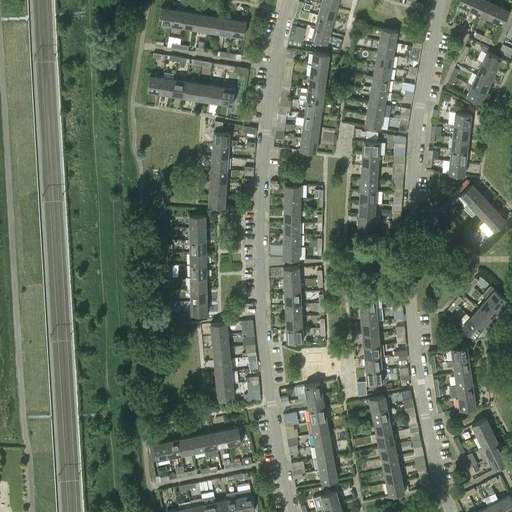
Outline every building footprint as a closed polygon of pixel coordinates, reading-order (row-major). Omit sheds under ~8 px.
[(458,0),(457,3),(469,9),(473,0),(458,0)] [(473,0),(469,9),(480,14),(486,0),(473,0)] [(488,0),(486,0),(480,14),(492,19),(498,5),(488,0)] [(333,19),(336,8),(321,3),(318,15),(333,19)] [(502,24),(509,10),(498,5),(492,19),(502,24)] [(158,22),(171,24),(173,8),(161,6),(158,22)] [(185,10),(173,8),(171,24),(183,26),(185,10)] [(195,28),(197,12),(185,10),(183,26),(195,28)] [(210,14),(197,12),(195,28),(207,30),(210,14)] [(219,32),(222,16),(210,14),(207,30),(219,32)] [(330,31),(333,19),(318,15),(314,27),(330,31)] [(234,18),(222,16),(219,32),(231,34),(234,18)] [(234,18),(231,34),(240,35),(243,36),(246,20),(234,18)] [(292,25),(290,32),(288,43),(301,45),(306,29),(292,25)] [(327,43),(330,31),(314,27),(311,38),(327,43)] [(379,41),(395,43),(397,31),(381,28),(379,41)] [(169,42),(181,44),(182,37),(170,35),(169,42)] [(376,53),(393,55),(395,43),(379,41),(376,53)] [(481,62),(496,69),(501,57),(486,51),(481,62)] [(313,52),(311,64),(327,67),(329,54),(313,52)] [(374,65),(390,67),(393,55),(376,53),(374,65)] [(496,69),(481,62),(476,73),(491,80),(496,69)] [(309,76),(325,79),(327,67),(311,64),(309,76)] [(372,77),(388,80),(390,67),(374,65),(372,77)] [(247,75),(248,68),(239,66),(238,74),(247,75)] [(491,80),(476,73),(471,84),(485,91),(491,80)] [(147,91),(160,93),(162,76),(150,74),(147,91)] [(175,78),(162,76),(160,93),(172,95),(175,78)] [(308,88),(324,91),(325,79),(309,76),(308,88)] [(370,89),(386,92),(388,80),(372,77),(370,89)] [(187,80),(175,78),(172,95),(184,97),(187,80)] [(187,80),(184,97),(196,99),(199,82),(187,80)] [(211,84),(199,82),(196,99),(208,101),(211,84)] [(223,86),(211,84),(208,101),(220,103),(223,86)] [(485,91),(471,84),(465,96),(480,103),(485,91)] [(235,88),(223,86),(220,103),(233,105),(235,88)] [(306,100),(322,103),(324,91),(308,88),(306,100)] [(368,101),(384,104),(386,92),(370,89),(368,101)] [(304,113),(320,115),(322,103),(306,100),(304,113)] [(366,113),(382,116),(384,104),(368,101),(366,113)] [(455,111),(454,124),(470,126),(471,113),(455,111)] [(303,125),(318,127),(320,115),(304,113),(303,125)] [(380,128),(382,116),(366,113),(364,125),(380,128)] [(229,144),(229,139),(229,131),(222,131),(223,122),(215,121),(214,130),(213,130),(213,143),(229,144)] [(468,138),(470,126),(454,124),(452,136),(468,138)] [(243,131),(256,133),(256,127),(244,125),(243,131)] [(318,127),(303,125),(301,137),(317,139),(318,127)] [(365,140),(377,141),(378,132),(366,130),(365,140)] [(467,150),(468,138),(452,136),(451,148),(467,150)] [(317,139),(301,137),(299,150),(315,152),(317,139)] [(379,141),(377,141),(365,140),(363,140),(362,153),(378,154),(379,141)] [(212,155),(228,156),(229,144),(213,143),(212,155)] [(465,162),(467,150),(451,148),(449,160),(465,162)] [(377,166),(378,154),(362,153),(361,165),(377,166)] [(211,167),(227,168),(228,156),(212,155),(211,167)] [(464,175),(465,162),(449,160),(448,173),(464,175)] [(376,178),(377,166),(361,165),(361,177),(376,178)] [(227,168),(211,167),(210,179),(226,180),(227,168)] [(376,191),(376,178),(361,177),(360,190),(376,191)] [(225,192),(226,180),(210,179),(209,191),(225,192)] [(460,194),(469,203),(480,192),(472,183),(460,194)] [(284,184),(284,196),(300,197),(300,184),(284,184)] [(466,188),(462,184),(461,184),(457,188),(461,192),(466,188)] [(360,190),(359,202),(375,203),(381,203),(381,191),(376,191),(360,190)] [(209,191),(208,204),(224,205),(225,192),(209,191)] [(489,201),(480,192),(469,203),(477,212),(489,201)] [(300,209),(300,197),(284,196),(284,209),(300,209)] [(477,212),(485,221),(497,210),(489,201),(477,212)] [(374,215),(375,203),(359,202),(358,214),(374,215)] [(300,221),(300,209),(284,209),(284,221),(300,221)] [(452,218),(455,215),(450,209),(447,212),(452,218)] [(506,220),(497,210),(485,221),(494,230),(506,220)] [(189,227),(205,227),(205,214),(189,214),(189,227)] [(373,228),(374,215),(358,214),(357,227),(373,228)] [(461,222),(455,215),(452,218),(458,224),(461,222)] [(400,221),(392,220),(389,220),(388,228),(400,229),(400,221)] [(299,234),(300,221),(284,221),(284,233),(299,234)] [(189,239),(206,239),(205,227),(189,227),(189,239)] [(469,236),(472,233),(466,227),(463,230),(469,236)] [(299,246),(299,234),(284,233),(283,246),(299,246)] [(478,239),(472,233),(469,236),(474,242),(478,239)] [(189,251),(206,251),(206,239),(189,239),(189,251)] [(299,259),(299,246),(283,246),(283,258),(299,259)] [(206,251),(189,251),(190,264),(206,264),(206,251)] [(206,264),(190,264),(190,276),(206,276),(206,264)] [(283,267),(284,280),(300,279),(299,266),(283,267)] [(206,276),(190,276),(190,288),(206,288),(206,276)] [(469,283),(473,286),(478,280),(475,277),(469,283)] [(301,291),(300,279),(284,280),(285,292),(301,291)] [(469,283),(464,289),(467,292),(473,286),(469,283)] [(490,285),(482,294),(486,298),(498,309),(506,299),(505,298),(494,289),(490,285)] [(206,288),(190,288),(190,300),(207,300),(206,288)] [(285,292),(285,304),(301,303),(301,291),(285,292)] [(358,297),(360,309),(376,308),(374,295),(358,297)] [(454,302),(457,305),(462,298),(459,295),(454,302)] [(490,318),(498,309),(486,298),(478,307),(490,318)] [(207,300),(190,300),(190,313),(207,313),(207,300)] [(454,302),(448,308),(451,311),(457,305),(454,302)] [(302,316),(301,303),(285,304),(286,316),(302,316)] [(482,327),(490,318),(478,307),(470,316),(482,327)] [(376,308),(360,309),(361,322),(377,320),(377,319),(383,319),(382,308),(376,309),(376,308)] [(286,316),(287,329),(303,328),(302,316),(286,316)] [(473,336),(482,327),(470,316),(462,326),(473,336)] [(361,322),(362,334),(378,332),(377,320),(361,322)] [(211,322),(212,335),(228,334),(227,321),(211,322)] [(303,340),(303,328),(287,329),(287,341),(303,340)] [(379,344),(378,332),(362,334),(363,346),(379,344)] [(229,346),(228,334),(212,335),(213,347),(229,346)] [(363,346),(365,358),(380,356),(379,344),(363,346)] [(451,347),(453,360),(468,358),(467,345),(451,347)] [(214,359),(230,358),(229,346),(213,347),(214,359)] [(382,368),(380,356),(365,358),(366,370),(382,368)] [(231,370),(230,358),(214,359),(215,372),(231,370)] [(470,370),(468,358),(453,360),(446,361),(447,366),(453,366),(454,372),(470,370)] [(383,381),(382,368),(366,370),(367,383),(383,381)] [(216,384),(232,382),(231,370),(215,372),(216,384)] [(454,372),(456,384),(472,382),(470,370),(454,372)] [(233,395),(232,382),(216,384),(217,396),(233,395)] [(304,385),(307,397),(322,394),(320,382),(304,385)] [(473,394),(472,382),(456,384),(458,397),(473,394)] [(324,406),(322,394),(307,397),(309,409),(324,406)] [(369,398),(371,410),(387,407),(385,394),(369,398)] [(459,409),(475,407),(473,394),(458,397),(459,409)] [(324,406),(309,409),(311,421),(327,418),(324,406)] [(390,419),(387,407),(371,410),(373,422),(390,419)] [(477,435),(491,428),(485,417),(471,424),(477,435)] [(329,431),(327,418),(311,421),(313,433),(329,431)] [(373,422),(376,434),(392,431),(390,419),(373,422)] [(238,427),(225,429),(229,445),(241,442),(238,427)] [(477,435),(482,446),(497,439),(491,428),(477,435)] [(217,447),(229,445),(225,429),(213,432),(217,447)] [(329,431),(313,433),(315,446),(331,443),(329,431)] [(394,443),(392,431),(376,434),(378,446),(394,443)] [(205,450),(217,447),(213,432),(202,434),(205,450)] [(193,452),(205,450),(202,434),(190,436),(193,452)] [(181,454),(193,452),(190,436),(178,439),(181,454)] [(457,445),(461,443),(458,436),(453,438),(457,445)] [(169,457),(181,454),(178,439),(166,441),(169,457)] [(502,450),(497,439),(482,446),(488,457),(502,450)] [(157,459),(169,457),(166,441),(153,444),(157,459)] [(333,455),(331,443),(315,446),(317,458),(333,455)] [(378,446),(381,458),(397,455),(394,443),(378,446)] [(494,469),(508,462),(502,450),(488,457),(494,469)] [(472,452),(463,457),(464,460),(468,467),(472,465),(477,463),(472,452)] [(333,455),(317,458),(319,470),(335,467),(333,455)] [(399,467),(397,455),(381,458),(383,470),(399,467)] [(337,479),(335,467),(319,470),(321,482),(337,479)] [(383,470),(385,482),(402,479),(399,467),(383,470)] [(404,492),(402,479),(385,482),(388,495),(404,492)] [(490,484),(485,486),(490,495),(493,502),(487,505),(490,511),(504,511),(498,500),(495,493),(490,484)] [(250,488),(238,491),(242,511),(244,511),(255,510),(251,494),(250,488)] [(229,511),(242,511),(238,491),(237,489),(225,491),(227,499),(229,511)] [(320,495),(324,507),(339,502),(336,490),(320,495)] [(498,500),(504,511),(510,511),(511,511),(511,498),(510,494),(498,500)] [(204,511),(217,511),(215,501),(214,495),(202,498),(203,504),(204,511)] [(217,511),(229,511),(227,499),(215,501),(217,511)] [(179,511),(192,511),(191,506),(190,501),(178,503),(179,509),(179,511)] [(342,511),(339,502),(324,507),(325,511),(342,511)]
